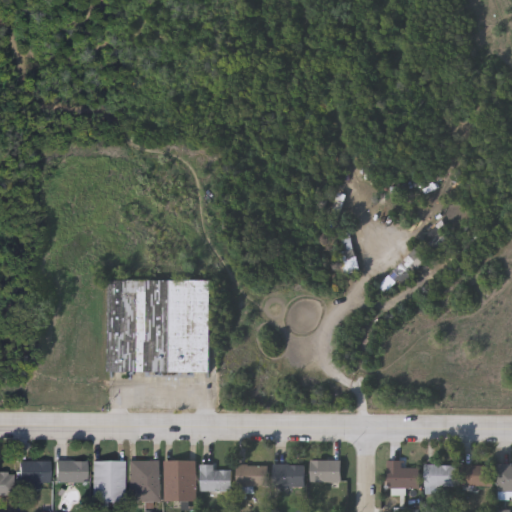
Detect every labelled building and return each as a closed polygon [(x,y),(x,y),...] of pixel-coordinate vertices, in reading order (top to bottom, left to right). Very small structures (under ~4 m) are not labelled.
[(386,283),(394,290),(426,259),(418,251),(386,283)] [(211,282),(211,374),(110,373),(111,282),(211,282)] [(311,461),(341,461),(341,484),(311,484),(311,461)] [(55,484),(55,462),(86,462),(86,484),(55,484)] [(128,504),(128,462),(160,462),(160,504),(128,504)] [(196,462),(196,503),(164,503),(164,462),(196,462)] [(402,469),(419,469),(419,490),(388,490),(388,462),(402,462),(402,469)] [(18,463),(48,463),(48,484),(18,484),(18,463)] [(122,503),(92,503),(92,463),(122,463),(122,503)] [(273,489),(273,466),(304,466),(304,489),(273,489)] [(455,467),(455,488),(444,488),(444,494),(424,494),(425,466),(455,467)] [(201,467),(213,467),(213,471),(231,471),(231,493),(201,493),(201,467)] [(268,488),(237,488),(237,467),(268,467),(268,488)] [(492,467),(492,489),(462,489),(462,467),(492,467)] [(511,467),(511,494),(496,494),(496,467),(511,467)] [(0,496),(0,474),(12,474),(12,496),(0,496)]
